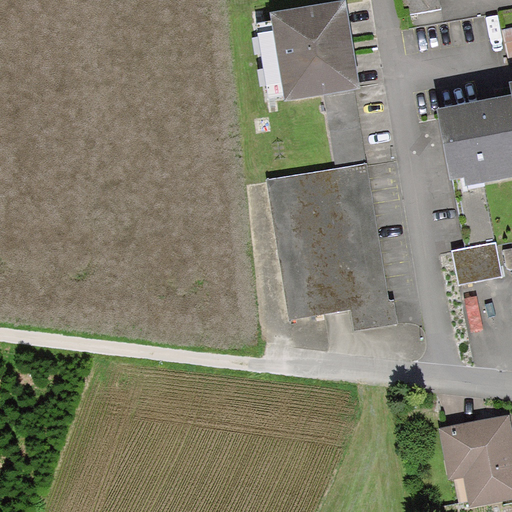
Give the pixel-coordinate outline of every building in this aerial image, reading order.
[(441,0),(409,0),(412,15),(444,9),(441,0)] [(348,1),(274,13),(288,100),(326,94),(358,89),(362,88),(348,1)] [(511,27),(503,29),(509,61),(511,60),(511,27)] [(267,180),(289,322),(352,311),(355,332),(400,325),(396,300),(391,299),(358,89),(326,94),(338,169),(267,180)] [(511,104),(511,100),(441,113),(454,182),(465,180),(467,190),(511,181),(511,104)] [(497,243),(458,250),(463,281),(503,275),(497,243)] [(511,498),(511,424),(511,417),(438,430),(448,482),(463,479),(468,507),(511,498)]
